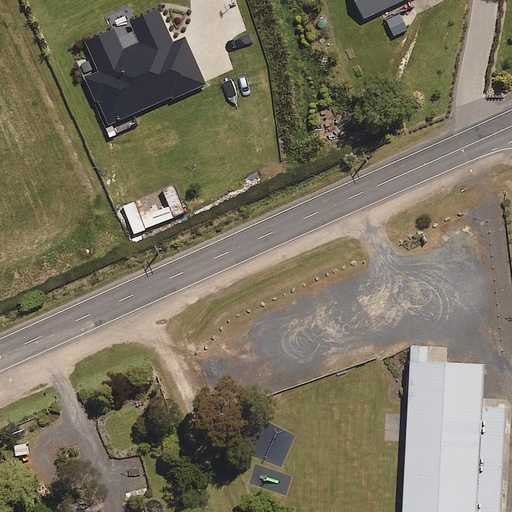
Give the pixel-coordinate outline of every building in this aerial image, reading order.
[(256,17),(249,0),(233,0),(242,22),(256,17)] [(357,0),(365,18),(403,0),(357,0)] [(434,0),(427,0),(410,20),(425,32),(444,8),(434,0)] [(114,29),(85,42),(98,71),(85,78),(96,101),(98,101),(109,125),(171,97),(172,101),(207,85),(185,37),(173,42),(157,8),(130,21),(140,42),(123,49),(114,29)] [(261,33),(257,21),(229,30),(233,41),(261,33)] [(427,347),(410,346),(403,511),(498,511),(503,399),(481,399),(482,360),(426,358),(427,347)]
